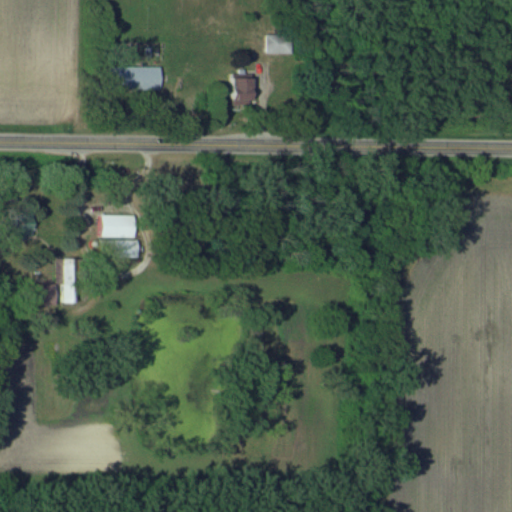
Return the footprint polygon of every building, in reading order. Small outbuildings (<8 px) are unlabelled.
[(277,35),(263,35),(263,52),(277,52),(277,35)] [(116,89),(160,89),(160,67),(116,67),(116,89)] [(254,78),(232,78),(232,106),(254,106),(254,78)] [(100,237),(135,237),(135,215),(100,215),(100,237)] [(100,257),(139,257),(139,240),(100,240),(100,257)] [(61,304),(76,304),(76,259),(61,259),(61,304)]
